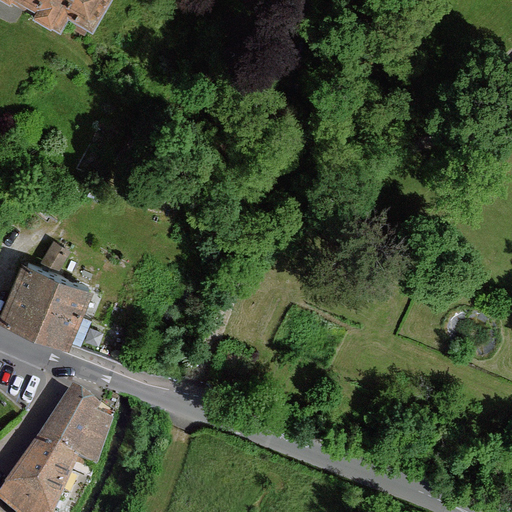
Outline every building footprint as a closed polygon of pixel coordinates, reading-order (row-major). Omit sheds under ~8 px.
[(29,0),(70,23),(79,10),(91,17),(101,0),(29,0)] [(56,242),(45,261),(59,266),(69,249),(56,242)] [(90,287),(30,263),(7,320),(66,344),(68,340),(79,313),(90,287)] [(93,319),(79,313),(68,340),(82,345),(93,319)] [(43,445),(96,468),(113,418),(78,392),(43,445)] [(43,445),(3,499),(19,511),(52,511),(72,467),(93,476),(96,468),(43,445)]
